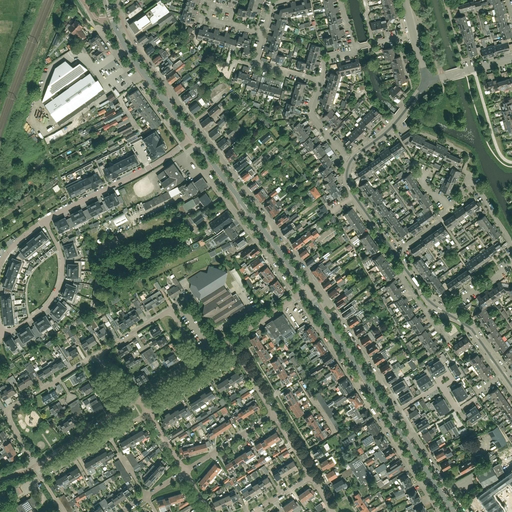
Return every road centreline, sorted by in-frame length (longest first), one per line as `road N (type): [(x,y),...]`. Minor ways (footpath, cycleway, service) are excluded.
road 1 (residential): [(192,137),(45,220)]
road 2 (residential): [(36,466),(9,410),(96,356)]
road 3 (residential): [(0,335),(38,314),(59,286),(60,252),(45,220)]
